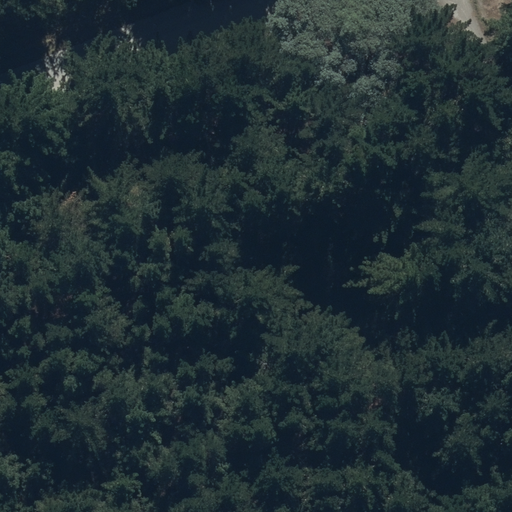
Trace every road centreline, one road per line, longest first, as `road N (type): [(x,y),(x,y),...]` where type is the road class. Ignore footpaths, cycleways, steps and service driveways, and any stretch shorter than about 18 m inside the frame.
road 1 (unclassified): [(0,103),(274,0)]
road 2 (track): [(451,0),(511,127)]
